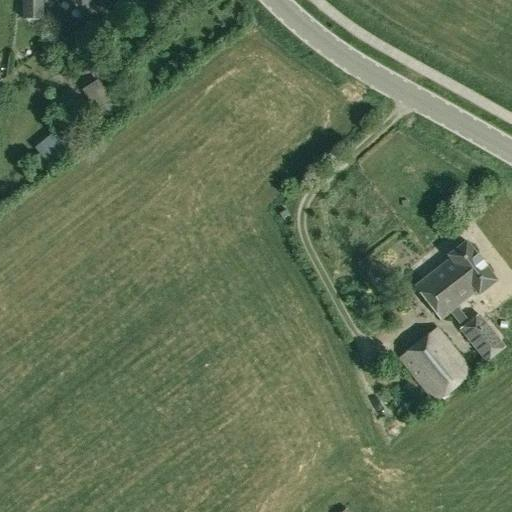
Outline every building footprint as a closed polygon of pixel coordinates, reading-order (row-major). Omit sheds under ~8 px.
[(23,0),(23,19),(32,19),(44,19),(45,0),(23,0)] [(106,0),(71,0),(84,16),(106,0)] [(8,56),(17,64),(37,44),(29,36),(8,56)] [(118,109),(99,79),(83,89),(102,119),(118,109)] [(36,139),(44,151),(63,138),(55,127),(36,139)] [(31,162),(40,173),(49,165),(40,154),(31,162)] [(497,280),(467,241),(449,255),(450,257),(414,285),(441,320),(477,292),(479,294),(497,280)] [(486,363),(507,347),(479,314),(460,330),(486,363)] [(399,358),(435,402),(474,371),(437,328),(399,358)]
